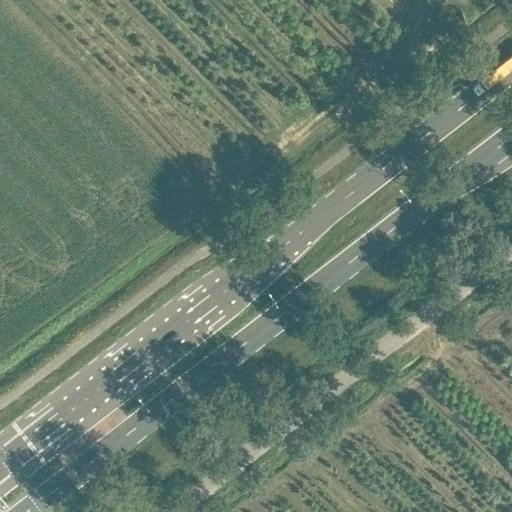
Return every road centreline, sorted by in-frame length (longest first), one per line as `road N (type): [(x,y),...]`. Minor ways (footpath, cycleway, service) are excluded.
road 1 (primary): [(511,72),(0,469)]
road 2 (primary): [(29,511),(511,135)]
road 3 (unclassified): [(177,511),(511,250)]
